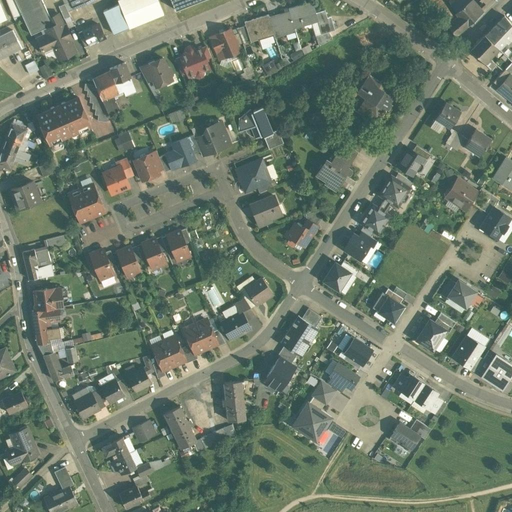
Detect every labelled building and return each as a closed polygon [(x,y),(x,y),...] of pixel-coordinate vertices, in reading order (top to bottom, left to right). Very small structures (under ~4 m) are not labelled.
[(14,0),(5,0),(13,18),(21,15),(14,0)] [(14,0),(21,15),(31,35),(45,28),(53,24),(50,18),(41,0),(14,0)] [(69,0),(70,1),(73,9),(91,0),(69,0)] [(117,0),(119,3),(129,27),(163,14),(157,0),(117,0)] [(171,0),(175,10),(199,0),(171,0)] [(453,16),(440,0),(429,0),(448,26),(452,22),(451,18),(453,16)] [(473,0),(470,0),(457,12),(460,15),(452,22),(448,26),(455,36),(479,15),(483,11),(473,0)] [(312,1),(288,8),(289,11),(294,28),(317,21),(318,21),(315,12),(312,1)] [(70,16),(64,3),(58,6),(64,19),(70,16)] [(129,27),(119,3),(103,11),(114,34),(129,27)] [(324,10),(315,12),(318,21),(317,21),(320,33),(321,34),(328,32),(334,30),(331,20),(328,21),(324,10)] [(289,11),(269,17),(274,34),(275,37),(295,31),(294,28),(289,11)] [(58,14),(50,18),(53,24),(45,28),(48,33),(37,38),(42,50),(54,45),(60,59),(76,51),(58,14)] [(268,14),(244,21),(245,25),(250,40),(250,41),(274,34),(269,17),(268,14)] [(511,24),(504,15),(485,35),(497,47),(500,49),(507,43),(511,37),(511,24)] [(83,31),(89,44),(103,38),(97,24),(83,31)] [(250,40),(245,25),(236,28),(242,42),(250,40)] [(230,29),(216,35),(225,56),(239,50),(230,29)] [(12,30),(0,36),(0,58),(21,48),(12,30)] [(89,44),(83,31),(78,33),(84,46),(89,44)] [(366,47),(356,31),(332,46),(341,61),(352,55),(366,47)] [(328,32),(321,34),(320,33),(315,35),(318,46),(332,38),(328,32)] [(484,34),(471,49),(484,61),(486,59),(497,47),(485,35),(484,34)] [(225,56),(216,35),(210,38),(219,58),(225,56)] [(511,47),(507,43),(500,49),(511,61),(511,47)] [(60,59),(54,45),(42,50),(44,53),(58,59),(60,59)] [(185,51),(185,53),(180,55),(180,56),(186,72),(188,76),(194,73),(195,75),(196,76),(198,76),(200,76),(202,75),(203,73),(203,72),(203,70),(209,67),(205,60),(201,48),(200,47),(194,49),(193,48),(192,47),(190,46),(188,47),(186,48),(185,49),(185,51)] [(206,46),(201,48),(205,60),(211,58),(206,46)] [(366,47),(352,55),(356,61),(369,53),(366,47)] [(186,72),(180,56),(175,59),(181,74),(186,72)] [(162,58),(146,64),(147,64),(153,79),(156,86),(166,82),(165,78),(170,76),(171,74),(169,68),(166,67),(162,58)] [(263,64),(268,74),(279,68),(274,59),(263,64)] [(494,66),(486,59),(484,61),(492,69),(494,66)] [(30,75),(39,71),(35,61),(26,65),(30,75)] [(124,63),(109,68),(110,71),(115,83),(130,77),(124,63)] [(147,64),(139,68),(147,82),(153,79),(147,64)] [(49,67),(41,71),(44,78),(52,74),(49,67)] [(505,69),(494,83),(499,87),(509,75),(509,76),(511,74),(505,69)] [(110,71),(93,79),(95,85),(101,99),(118,91),(115,83),(110,71)] [(380,82),(369,75),(368,76),(361,87),(370,92),(358,110),(377,122),(386,108),(388,109),(389,108),(391,105),(391,104),(391,103),(389,102),(395,93),(395,92),(388,87),(389,85),(389,84),(389,82),(388,81),(386,80),(384,79),(383,80),(381,81),(380,82)] [(511,78),(509,76),(509,75),(499,87),(497,89),(511,101),(511,78)] [(130,77),(115,83),(118,91),(119,91),(119,92),(123,91),(124,95),(135,91),(130,77)] [(153,79),(147,82),(152,91),(157,89),(156,86),(153,79)] [(101,99),(95,85),(85,83),(84,90),(87,90),(86,96),(90,96),(89,102),(92,102),(92,108),(95,108),(94,114),(98,115),(97,120),(106,121),(110,119),(109,115),(101,99)] [(118,91),(101,99),(109,115),(118,110),(113,98),(120,95),(119,92),(119,91),(118,91)] [(78,97),(37,114),(49,142),(90,124),(78,97)] [(461,112),(445,102),(435,118),(451,128),(461,112)] [(262,106),(253,110),(253,111),(251,113),(251,114),(248,117),(245,120),(245,125),(246,129),(248,128),(248,129),(249,131),(251,132),(253,133),(254,133),(255,137),(260,135),(260,136),(263,135),(264,136),(273,133),(272,131),(262,106)] [(181,110),(170,115),(173,122),(184,117),(181,110)] [(14,124),(12,124),(7,137),(24,144),(26,141),(23,140),(21,139),(25,129),(20,127),(14,124)] [(215,131),(206,127),(203,134),(209,150),(217,147),(220,148),(230,144),(224,129),(219,127),(215,131)] [(273,133),(264,136),(269,149),(283,143),(278,129),(272,131),(273,133)] [(491,139),(475,129),(465,145),(473,151),(475,149),(481,153),(485,148),(491,139)] [(367,140),(352,130),(344,142),(346,144),(358,151),(359,152),(367,140)] [(454,130),(446,142),(452,146),(454,144),(460,133),(454,130)] [(127,133),(119,136),(125,148),(133,145),(127,133)] [(460,133),(454,144),(459,147),(466,137),(460,133)] [(203,134),(195,138),(200,151),(201,154),(209,150),(203,134)] [(195,138),(193,135),(186,137),(193,154),(200,151),(195,138)] [(7,137),(2,150),(19,157),(21,151),(22,151),(24,144),(7,137)] [(175,150),(166,154),(172,168),(185,163),(186,164),(195,160),(193,154),(186,137),(172,143),(175,150)] [(358,151),(346,144),(338,156),(350,164),(358,151)] [(416,145),(413,151),(423,157),(428,160),(431,155),(416,145)] [(413,151),(409,149),(398,166),(412,175),(415,171),(418,173),(423,164),(420,162),(423,157),(413,151)] [(19,157),(2,150),(0,153),(0,163),(5,165),(10,168),(14,157),(18,159),(19,159),(20,157),(19,157)] [(29,153),(22,151),(21,151),(19,157),(20,157),(26,160),(29,153)] [(159,157),(157,151),(151,153),(158,170),(163,168),(159,157)] [(151,153),(134,160),(143,180),(159,174),(158,170),(151,153)] [(166,154),(159,157),(163,168),(165,171),(172,168),(166,154)] [(338,156),(336,155),(330,164),(326,161),(317,174),(327,181),(325,183),(335,189),(341,179),(340,179),(344,173),(346,174),(348,175),(349,174),(351,173),(352,172),(352,171),(351,169),(351,168),(348,166),(350,164),(338,156)] [(503,184),(504,182),(511,168),(511,160),(506,157),(493,178),(503,184)] [(262,158),(236,169),(245,191),(257,186),(269,181),(269,180),(264,169),(266,168),(262,158)] [(127,159),(118,163),(119,167),(120,166),(124,177),(133,173),(127,159)] [(54,172),(49,163),(39,167),(43,177),(54,172)] [(119,167),(104,173),(112,193),(128,186),(124,177),(120,166),(119,167)] [(396,179),(409,188),(412,183),(398,174),(396,179)] [(396,179),(391,176),(380,194),(385,198),(391,202),(398,206),(401,201),(404,203),(409,195),(406,193),(409,188),(396,179)] [(269,181),(257,186),(259,192),(277,185),(274,178),(269,180),(269,181)] [(478,192),(458,180),(452,189),(448,187),(443,195),(465,209),(469,201),(471,203),(478,192)] [(33,182),(11,190),(19,210),(40,202),(33,182)] [(90,183),(86,185),(85,186),(76,190),(74,190),(70,191),(70,193),(69,193),(80,221),(104,211),(93,183),(92,184),(90,183)] [(491,194),(481,188),(478,192),(471,203),(482,209),(491,194)] [(491,194),(482,209),(489,214),(499,199),(491,194)] [(278,206),(274,195),(264,199),(267,207),(254,212),(259,225),(265,222),(266,224),(271,222),(270,220),(270,218),(277,215),(274,208),(278,206)] [(373,204),(361,223),(364,225),(374,231),(378,234),(390,215),(384,212),(391,202),(385,198),(378,208),(373,204)] [(264,199),(251,205),(254,212),(267,207),(264,199)] [(510,217),(494,207),(489,214),(480,227),(497,238),(510,217)] [(322,217),(311,210),(305,213),(307,219),(309,221),(309,220),(317,225),(322,217)] [(302,227),(297,223),(294,224),(290,230),(288,231),(286,233),(287,236),(289,238),(291,238),(303,246),(317,225),(309,220),(309,221),(305,226),(302,227)] [(374,231),(364,225),(360,230),(362,231),(370,236),(374,231)] [(191,241),(185,228),(180,230),(185,243),(191,241)] [(180,230),(166,235),(174,252),(172,255),(174,260),(177,261),(182,259),(183,257),(190,254),(185,243),(180,230)] [(362,231),(358,237),(370,244),(373,246),(377,240),(370,236),(362,231)] [(358,237),(353,234),(344,249),(361,259),(370,244),(358,237)] [(62,235),(45,239),(47,248),(65,243),(62,235)] [(161,236),(155,238),(160,251),(166,249),(161,236)] [(155,238),(142,243),(149,260),(148,263),(150,267),(153,268),(158,266),(159,264),(164,262),(160,251),(155,238)] [(136,245),(131,248),(137,262),(142,260),(136,245)] [(130,246),(117,251),(124,269),(123,271),(125,276),(127,277),(132,275),(133,273),(140,270),(137,262),(131,248),(130,246)] [(33,248),(22,251),(29,279),(54,275),(51,264),(50,264),(39,267),(34,251),(33,248)] [(34,251),(39,267),(50,264),(45,248),(34,251)] [(103,248),(90,253),(97,271),(96,274),(98,278),(101,280),(106,277),(107,275),(113,272),(110,265),(104,252),(103,248)] [(110,250),(104,252),(110,265),(115,263),(110,250)] [(344,260),(340,266),(350,272),(355,275),(359,270),(344,260)] [(340,266),(335,263),(324,280),(339,289),(350,272),(340,266)] [(499,276),(510,281),(511,277),(511,271),(504,267),(499,276)] [(262,277),(256,281),(255,279),(247,285),(249,289),(247,290),(256,304),(265,298),(266,298),(273,294),(262,277)] [(448,295),(456,283),(450,279),(440,294),(447,298),(448,296),(448,295)] [(476,291),(458,279),(456,283),(448,295),(448,296),(465,307),(476,291)] [(46,288),(43,289),(34,291),(37,310),(54,308),(58,307),(62,306),(60,296),(62,294),(62,290),(59,288),(59,287),(49,289),(46,288)] [(396,287),(393,292),(402,298),(405,293),(396,287)] [(384,294),(399,303),(402,298),(393,292),(387,289),(384,294)] [(399,303),(382,292),(372,308),(394,321),(403,306),(399,303)] [(479,295),(472,304),(477,307),(483,298),(479,295)] [(245,299),(234,304),(235,305),(239,313),(241,311),(247,321),(256,316),(245,299)] [(235,305),(224,312),(228,319),(239,313),(235,305)] [(492,311),(498,314),(501,308),(495,305),(492,311)] [(37,310),(32,310),(38,343),(40,348),(52,345),(50,338),(60,336),(59,327),(50,328),(49,321),(58,320),(59,318),(58,307),(54,308),(37,310)] [(308,308),(302,318),(315,326),(321,316),(308,308)] [(239,313),(228,319),(229,321),(223,325),(226,329),(231,339),(251,328),(247,321),(241,311),(239,313)] [(441,312),(434,322),(445,329),(449,332),(456,322),(441,312)] [(302,318),(298,316),(290,330),(308,341),(316,327),(302,318)] [(434,322),(430,319),(426,325),(424,324),(418,333),(420,334),(417,339),(432,349),(445,329),(434,322)] [(206,320),(204,320),(200,321),(200,323),(196,325),(206,348),(217,343),(212,332),(207,320),(206,320)] [(206,348),(196,325),(191,327),(190,326),(186,328),(185,330),(184,330),(190,344),(194,353),(195,353),(206,348)] [(220,332),(218,328),(212,332),(217,343),(218,346),(226,342),(225,342),(220,332)] [(486,344),(489,338),(472,328),(469,333),(486,344)] [(231,339),(226,329),(223,330),(220,332),(225,342),(231,339)] [(308,341),(290,330),(281,343),(284,345),(297,353),(299,355),(308,341)] [(484,346),(467,335),(453,357),(470,368),(478,355),(484,346)] [(372,349),(351,336),(342,351),(347,354),(362,363),(363,364),(372,349)] [(180,349),(175,337),(174,338),(172,337),(169,338),(168,340),(164,342),(174,365),(185,360),(180,349)] [(52,345),(53,351),(66,348),(74,347),(73,340),(52,345)] [(174,365),(164,342),(152,347),(159,361),(162,370),(163,370),(174,365)] [(194,353),(190,344),(186,346),(192,361),(197,358),(195,353),(194,353)] [(52,345),(40,348),(43,354),(53,351),(52,345)] [(297,353),(284,345),(278,355),(290,363),(297,353)] [(186,346),(180,349),(185,360),(186,363),(192,361),(186,346)] [(74,347),(66,348),(69,362),(77,361),(77,358),(74,347)] [(0,376),(14,370),(4,349),(0,350),(0,376)] [(53,351),(43,354),(53,379),(64,377),(61,369),(58,362),(57,362),(53,351)] [(511,363),(495,352),(492,358),(482,372),(480,376),(502,390),(509,380),(511,374),(511,363)] [(362,363),(347,354),(343,359),(359,368),(362,363)] [(149,355),(142,356),(146,366),(143,367),(147,374),(155,371),(153,364),(149,355)] [(483,359),(478,355),(470,368),(475,372),(477,369),(483,359)] [(477,369),(482,372),(492,358),(486,355),(483,359),(477,369)] [(296,367),(279,356),(264,380),(272,385),(281,391),(296,367)] [(162,370),(159,361),(153,364),(155,371),(158,379),(165,375),(163,370),(162,370)] [(359,376),(338,363),(330,375),(345,385),(350,388),(359,376)] [(133,365),(124,369),(128,375),(136,371),(133,365)] [(61,369),(64,377),(74,374),(71,366),(61,369)] [(111,370),(115,379),(116,381),(116,380),(122,378),(116,367),(111,370)] [(136,371),(128,375),(136,390),(151,382),(147,374),(143,367),(136,371)] [(78,380),(89,379),(88,371),(78,372),(78,380)] [(112,373),(98,380),(102,386),(115,379),(112,373)] [(408,378),(401,373),(394,385),(400,389),(408,378)] [(424,383),(410,374),(408,378),(400,389),(414,398),(424,383)] [(307,381),(313,385),(316,380),(310,376),(307,381)] [(341,392),(345,385),(332,376),(327,383),(341,392)] [(102,386),(101,386),(110,402),(124,395),(116,380),(116,381),(115,379),(102,386)] [(241,381),(224,383),(226,399),(223,399),(224,405),(227,404),(228,420),(245,418),(241,381)] [(334,390),(321,381),(313,394),(326,403),(334,390)] [(438,392),(424,383),(414,398),(428,407),(436,396),(438,392)] [(86,387),(72,394),(75,401),(90,394),(86,387)] [(104,405),(97,390),(91,393),(99,407),(104,405)] [(21,391),(2,399),(9,414),(27,406),(21,391)] [(75,401),(75,402),(83,417),(99,408),(99,407),(91,393),(75,401)] [(436,396),(428,407),(435,412),(442,400),(436,396)] [(331,416),(307,401),(292,425),(316,440),(331,416)] [(187,420),(180,406),(165,413),(181,447),(195,440),(196,440),(189,425),(191,424),(189,419),(187,420)] [(416,419),(410,429),(419,435),(425,439),(431,429),(416,419)] [(149,420),(133,427),(139,440),(155,433),(149,420)] [(232,425),(195,440),(198,450),(236,435),(232,425)] [(398,425),(389,439),(409,452),(419,435),(410,429),(407,428),(406,430),(398,425)] [(341,439),(346,430),(337,426),(333,435),(341,439)] [(27,427),(11,434),(16,447),(6,451),(9,456),(12,464),(12,463),(38,453),(27,427)] [(122,438),(108,444),(108,445),(104,447),(107,454),(111,452),(114,459),(129,452),(122,438)] [(114,459),(121,474),(136,467),(137,466),(137,465),(136,466),(129,452),(114,459)] [(12,464),(9,456),(4,458),(8,468),(13,466),(12,463),(12,464)] [(137,466),(136,467),(141,477),(152,472),(147,462),(137,466)] [(65,466),(54,471),(54,472),(54,471),(60,482),(70,477),(65,466)] [(25,469),(14,480),(20,486),(31,474),(25,469)] [(146,475),(134,481),(137,486),(148,480),(146,475)] [(70,477),(60,482),(62,488),(62,489),(69,485),(73,483),(70,477)] [(62,489),(47,496),(46,496),(53,511),(58,511),(77,503),(78,503),(69,485),(62,489)] [(137,486),(120,494),(126,508),(143,500),(141,494),(137,486)] [(41,491),(37,487),(33,491),(36,495),(41,491)] [(148,491),(141,494),(143,500),(150,496),(148,491)] [(32,493),(28,497),(32,501),(36,497),(32,493)]
